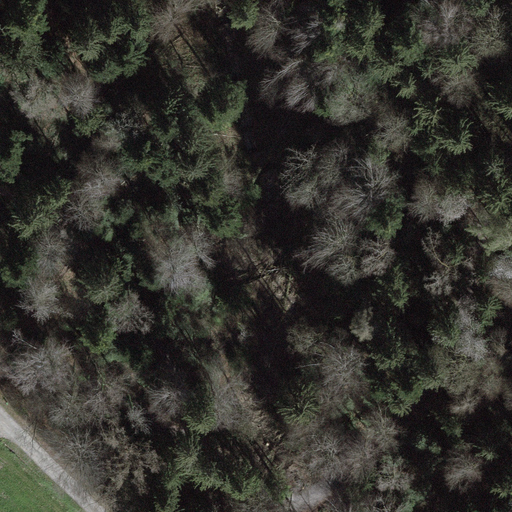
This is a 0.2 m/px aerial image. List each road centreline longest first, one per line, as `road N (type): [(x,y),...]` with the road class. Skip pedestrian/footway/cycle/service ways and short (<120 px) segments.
road 1 (track): [(192,443),(54,378),(0,375)]
road 2 (track): [(0,418),(99,511)]
